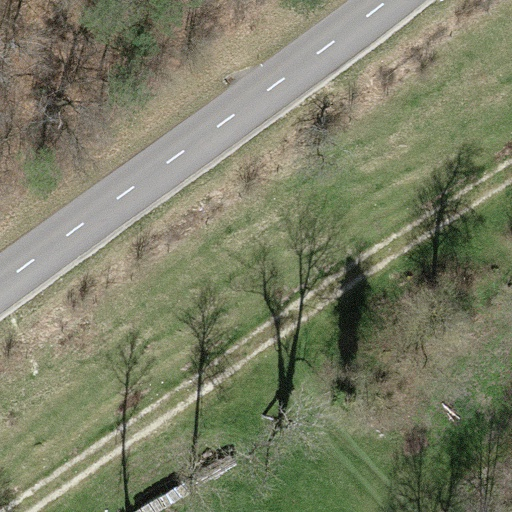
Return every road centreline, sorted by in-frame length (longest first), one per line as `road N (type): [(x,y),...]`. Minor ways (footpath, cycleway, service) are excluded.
road 1 (track): [(18,511),(511,158)]
road 2 (tertiary): [(0,283),(387,0)]
